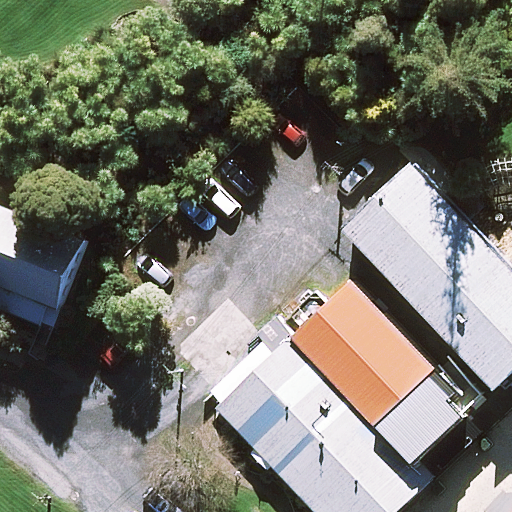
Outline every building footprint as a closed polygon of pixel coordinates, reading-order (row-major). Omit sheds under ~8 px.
[(511,266),(465,217),(418,169),(349,235),(505,396),(511,389),(511,266)] [(89,240),(0,212),(0,318),(58,337),(89,240)] [(436,380),(349,289),(289,348),(377,437),(430,386),(436,380)] [(377,437),(289,348),(218,418),(295,496),(311,511),(401,511),(427,488),(414,474),(377,437)] [(466,424),(430,386),(377,437),(414,474),(466,424)]
